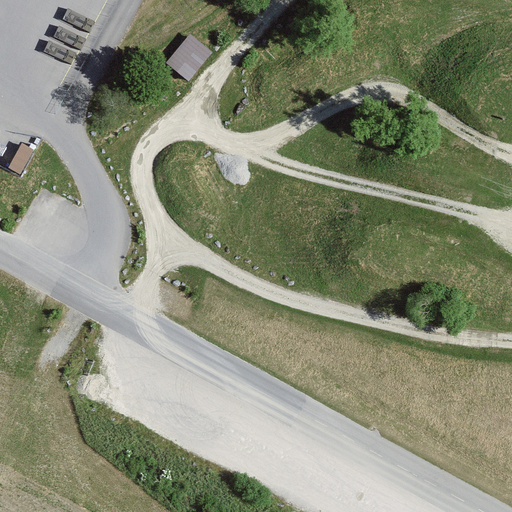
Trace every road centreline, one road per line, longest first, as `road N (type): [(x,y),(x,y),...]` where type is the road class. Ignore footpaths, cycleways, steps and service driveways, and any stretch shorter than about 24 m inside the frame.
road 1 (unclassified): [(0,253),(469,511)]
road 2 (track): [(129,326),(154,274),(158,221),(148,172),(167,125),(241,68),(283,13),(303,0)]
road 3 (track): [(511,340),(328,312),(187,252),(158,221)]
road 4 (track): [(167,125),(234,144),(290,130),(376,88),(414,98),(511,150)]
road 5 (track): [(511,224),(301,169)]
